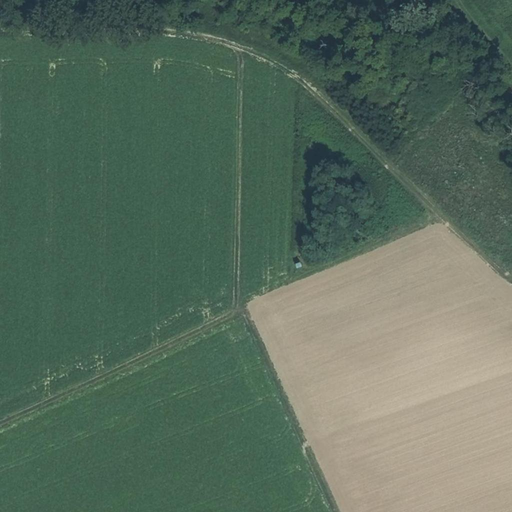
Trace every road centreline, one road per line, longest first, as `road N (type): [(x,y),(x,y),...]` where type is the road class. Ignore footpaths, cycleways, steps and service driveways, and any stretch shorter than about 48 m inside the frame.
road 1 (track): [(0,32),(129,34),(236,51),(285,76),(335,118),(511,286)]
road 2 (track): [(0,423),(106,379),(277,286),(440,219)]
road 3 (track): [(333,511),(233,292),(236,51)]
